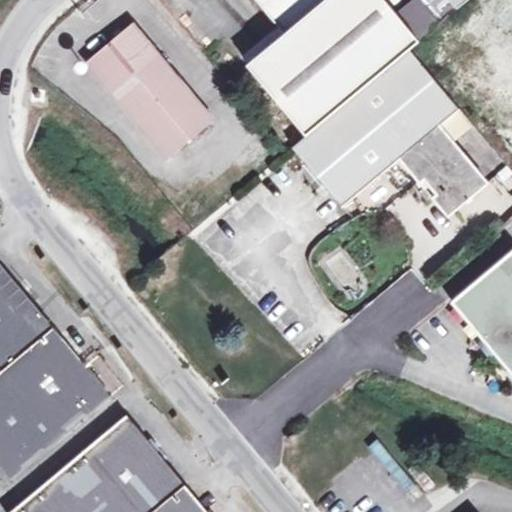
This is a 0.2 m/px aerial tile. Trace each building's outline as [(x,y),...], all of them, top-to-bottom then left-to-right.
[(306,136),(410,50),(419,42),(384,0),(257,0),(286,34),(248,65),(306,136)] [(468,0),(420,0),(440,24),(468,0)] [(511,0),(484,0),(477,6),(511,45),(511,0)] [(167,160),(215,120),(134,24),(87,63),(167,160)] [(410,50),(306,136),(293,147),(325,186),(342,206),(400,158),(438,126),(459,109),(410,50)] [(438,126),(453,143),(474,126),(459,109),(438,126)] [(453,143),(438,126),(400,158),(420,182),(425,178),(439,195),(434,199),(448,215),(487,183),(453,143)] [(511,250),(451,301),(511,373),(511,250)] [(112,397),(0,264),(0,466),(11,480),(112,397)] [(208,511),(127,416),(13,511),(208,511)]
